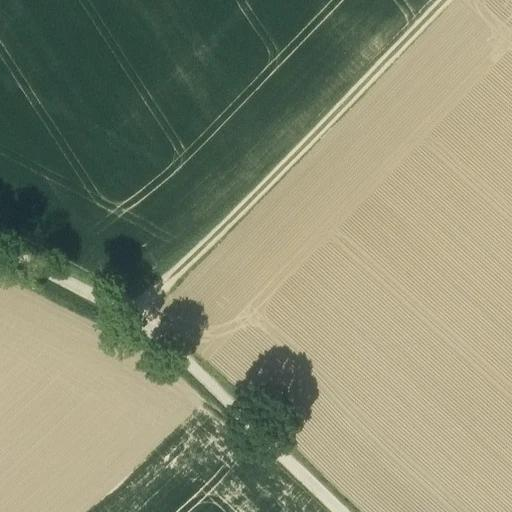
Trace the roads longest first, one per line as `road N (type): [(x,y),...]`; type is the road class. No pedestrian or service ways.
road 1 (track): [(438,0),(132,315)]
road 2 (unclassified): [(340,511),(132,315),(0,248)]
